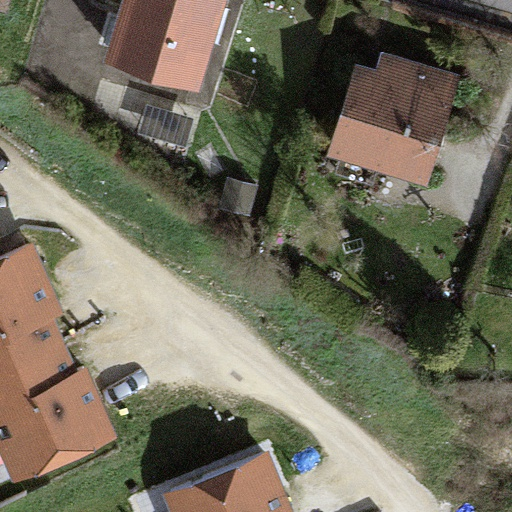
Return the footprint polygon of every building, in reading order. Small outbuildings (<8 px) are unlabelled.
[(215,0),(124,0),(110,46),(193,71),(215,0)] [(383,52),(377,70),(387,73),(393,55),(383,52)] [(355,63),(331,140),(422,169),(452,73),(393,55),(387,73),(377,70),(355,63)] [(231,177),(225,198),(244,203),(250,182),(231,177)] [(0,361),(56,339),(44,309),(54,306),(28,242),(0,253),(0,361)] [(56,339),(0,361),(0,440),(10,466),(103,428),(77,365),(68,368),(56,339)] [(286,511),(289,511),(263,448),(170,486),(180,511),(286,511)]
